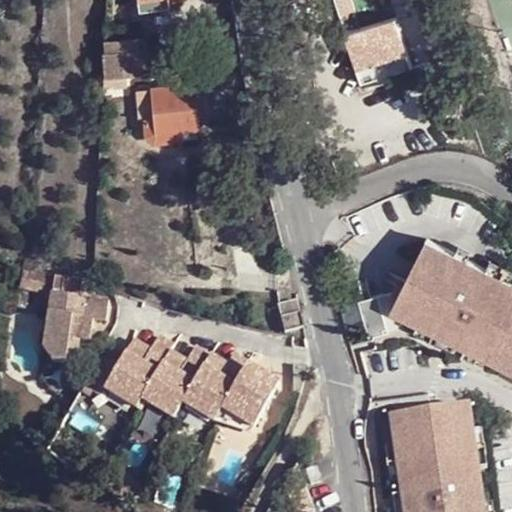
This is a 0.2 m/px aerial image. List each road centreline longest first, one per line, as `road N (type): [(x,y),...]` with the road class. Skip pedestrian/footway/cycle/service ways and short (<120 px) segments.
road 1 (residential): [(252,0),(262,114),(274,130),(341,392),(352,511)]
road 2 (unknown): [(114,309),(332,352)]
